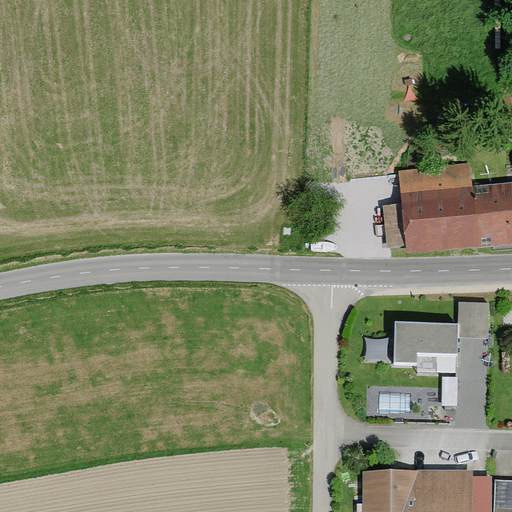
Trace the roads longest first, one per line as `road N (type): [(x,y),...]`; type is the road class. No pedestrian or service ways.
road 1 (tertiary): [(0,286),(118,268),(328,270)]
road 2 (residential): [(322,435),(511,439)]
road 3 (tertiary): [(328,270),(511,268)]
road 4 (residential): [(328,270),(322,435)]
